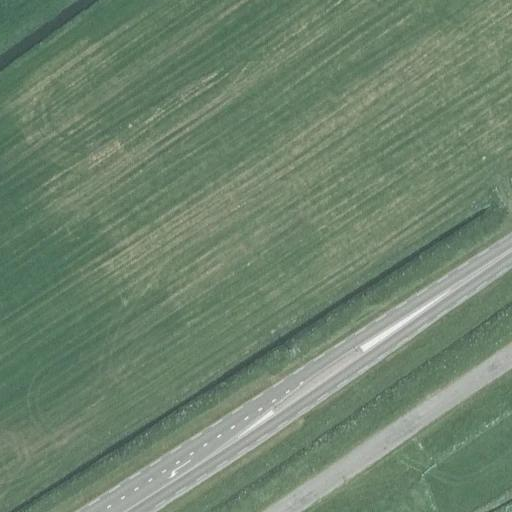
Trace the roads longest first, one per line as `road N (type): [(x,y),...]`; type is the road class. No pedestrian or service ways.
road 1 (primary): [(470,276),(446,282),(89,511)]
road 2 (primary): [(135,511),(410,329),(470,276)]
road 3 (unclassified): [(281,511),(511,354)]
